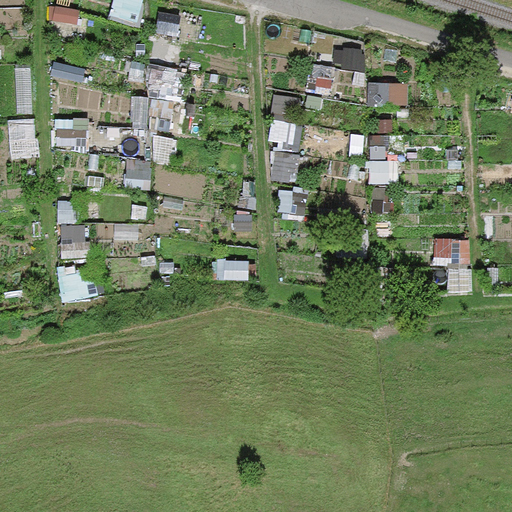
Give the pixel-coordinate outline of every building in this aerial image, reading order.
[(142,29),(149,1),(144,0),(119,0),(114,22),(142,29)] [(53,12),(52,25),(81,28),(83,15),(53,12)] [(155,26),(153,37),(170,40),(172,30),(155,26)] [(155,68),(172,70),(174,53),(157,51),(155,68)] [(78,72),(52,69),(51,79),(77,82),(78,72)] [(147,71),(145,86),(169,91),(172,76),(147,71)] [(326,84),(306,81),(304,95),(324,98),(326,84)] [(385,88),(368,88),(368,108),(385,108),(385,88)] [(227,101),(207,98),(205,108),(225,112),(227,101)] [(268,99),(268,115),(286,116),(287,100),(268,99)] [(509,99),(497,99),(497,111),(509,110),(509,99)] [(42,162),(40,124),(14,125),(16,164),(42,162)] [(385,124),(374,124),(374,135),(385,135),(385,124)] [(61,126),(60,152),(93,153),(94,127),(61,126)] [(269,126),(267,143),(282,145),(284,128),(269,126)] [(0,132),(0,163),(12,164),(13,133),(0,132)] [(380,141),(366,141),(366,149),(380,149),(380,141)] [(380,149),(366,149),(366,163),(380,162),(380,149)] [(271,165),(270,182),(287,183),(288,166),(271,165)] [(120,192),(144,193),(145,167),(135,166),(135,176),(120,175),(120,192)] [(385,168),(366,169),(367,187),(386,186),(385,168)] [(309,221),(313,196),(285,192),(281,217),(309,221)] [(337,210),(369,212),(370,199),(338,197),(337,210)] [(65,206),(56,207),(57,223),(66,223),(65,206)] [(235,212),(235,227),(246,228),(247,212),(235,212)] [(447,245),(448,266),(463,266),(463,245),(447,245)] [(85,248),(56,249),(57,261),(85,260),(85,248)] [(245,269),(230,269),(230,281),(245,281),(245,269)] [(380,273),(365,272),(364,302),(380,303),(380,273)] [(66,277),(65,303),(99,304),(100,290),(82,289),(83,278),(66,277)]
